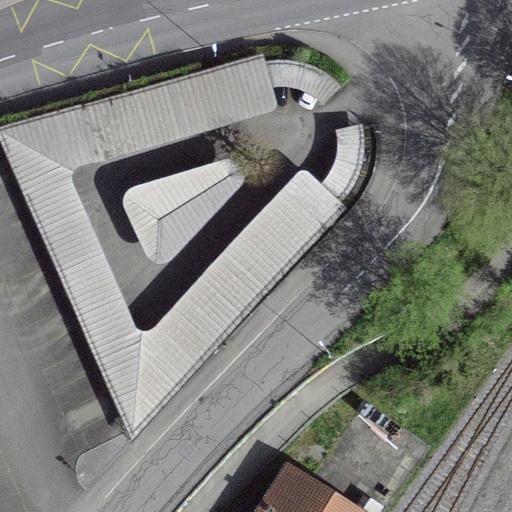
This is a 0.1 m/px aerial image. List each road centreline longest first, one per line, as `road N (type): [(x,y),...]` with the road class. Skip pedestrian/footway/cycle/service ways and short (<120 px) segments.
road 1 (residential): [(456,0),(456,105),(423,197),(119,511)]
road 2 (tertiary): [(0,60),(215,0)]
road 3 (unknown): [(0,348),(56,511)]
